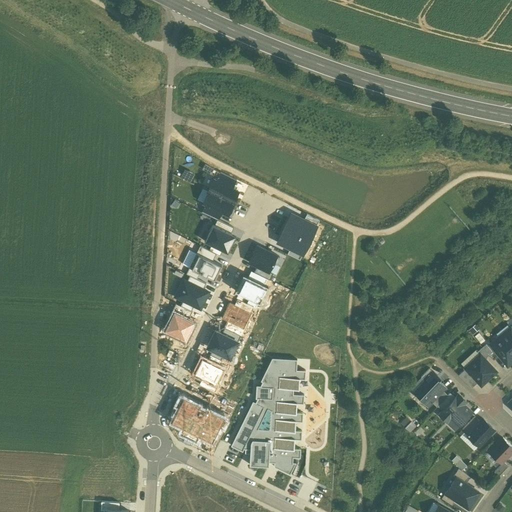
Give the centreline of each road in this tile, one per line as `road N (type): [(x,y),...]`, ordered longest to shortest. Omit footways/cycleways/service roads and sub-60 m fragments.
road 1 (secondary): [(511,116),(298,57),(167,0)]
road 2 (track): [(198,0),(174,49),(157,313)]
road 3 (residential): [(260,210),(185,365),(156,397),(152,441)]
road 4 (residential): [(152,441),(293,511)]
road 5 (track): [(0,303),(157,313)]
